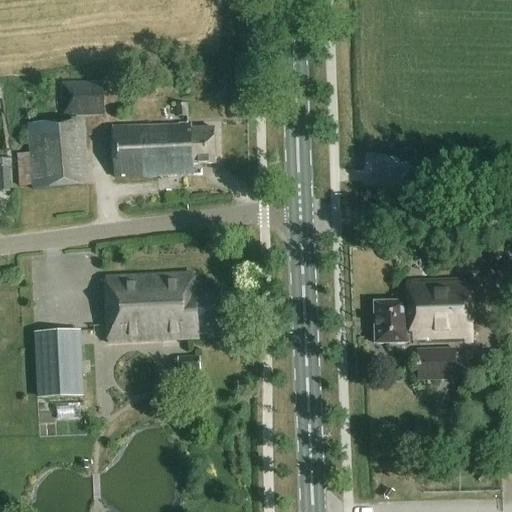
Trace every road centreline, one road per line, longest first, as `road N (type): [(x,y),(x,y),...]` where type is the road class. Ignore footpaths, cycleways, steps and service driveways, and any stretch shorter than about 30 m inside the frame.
road 1 (unclassified): [(299,213),(0,248)]
road 2 (secondary): [(312,511),(299,213)]
road 3 (secondary): [(299,213),(292,0)]
